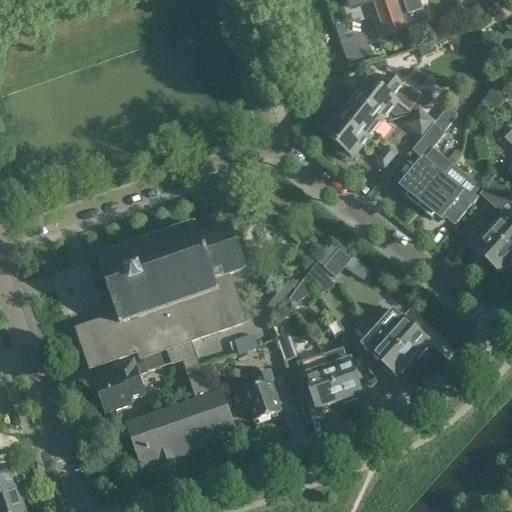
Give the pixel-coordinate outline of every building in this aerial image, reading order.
[(373,0),(387,37),(409,30),(403,12),(398,0),(373,0)] [(398,0),(403,12),(416,8),(413,0),(398,0)] [(371,82),(357,100),(385,123),(403,101),(398,96),(405,88),(391,77),(381,89),(371,82)] [(357,100),(342,118),(377,147),(383,139),(376,134),(385,123),(357,100)] [(435,123),(422,139),(411,152),(426,164),(406,187),(413,192),(408,199),(421,209),(446,179),(437,171),(450,157),(437,146),(445,136),(444,135),(458,117),(447,108),(435,123)] [(407,126),(416,134),(429,118),(419,111),(407,126)] [(371,155),(377,147),(342,118),(338,123),(336,121),(325,135),(356,160),(365,150),(371,155)] [(429,118),(416,134),(422,139),(435,123),(429,118)] [(479,166),(492,163),(487,138),(473,141),(479,166)] [(387,171),(400,155),(391,148),(378,164),(387,171)] [(446,179),(421,209),(434,220),(439,214),(445,219),(464,196),(474,204),(480,195),(488,186),(479,178),(473,185),(462,176),(454,185),(446,179)] [(492,233),(511,251),(511,190),(495,177),(488,186),(480,195),(500,214),(496,219),(501,223),(492,233)] [(196,226),(117,254),(98,260),(110,296),(121,327),(130,324),(142,362),(99,377),(102,384),(97,386),(107,416),(132,408),(130,402),(145,397),(138,378),(181,363),(176,349),(157,356),(144,319),(219,293),(215,282),(247,271),(232,226),(200,237),(196,226)] [(478,240),(471,247),(475,250),(475,251),(502,275),(508,268),(510,269),(511,266),(511,251),(492,233),(482,244),(478,240)] [(319,262),(338,277),(347,266),(364,280),(371,271),(336,242),(319,262)] [(368,313),(377,303),(359,289),(351,299),(368,313)] [(169,340),(221,322),(218,314),(219,314),(216,305),(163,323),(166,333),(167,332),(169,340)] [(345,335),(355,329),(342,310),(332,316),(345,335)] [(345,335),(332,316),(321,323),(334,342),(345,335)] [(389,327),(383,334),(414,362),(430,344),(403,320),(393,331),(389,327)] [(285,365),(297,360),(284,323),(272,327),(285,365)] [(414,362),(383,334),(377,341),(381,345),(371,356),(397,380),(414,362)] [(241,354),(260,348),(255,335),(237,340),(241,354)] [(312,355),(319,350),(311,337),(303,341),(312,355)] [(218,370),(233,366),(230,356),(215,360),(218,370)] [(335,362),(326,365),(340,405),(362,397),(350,363),(337,367),(335,362)] [(306,378),(311,393),(307,394),(312,411),(316,409),(317,412),(340,405),(326,365),(318,368),(320,373),(306,378)] [(256,424),(281,415),(271,386),(274,385),(270,372),(253,378),(257,388),(244,392),(256,424)] [(173,461),(237,438),(222,396),(128,428),(142,471),(161,465),(164,472),(175,468),(173,461)] [(0,497),(15,493),(7,469),(0,471),(0,497)] [(22,511),(15,493),(0,497),(0,511),(22,511)]
